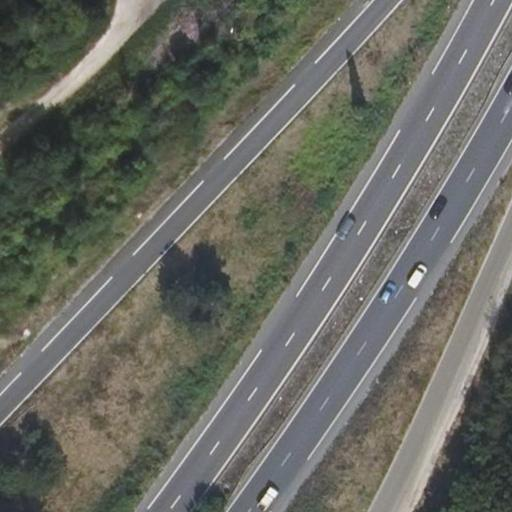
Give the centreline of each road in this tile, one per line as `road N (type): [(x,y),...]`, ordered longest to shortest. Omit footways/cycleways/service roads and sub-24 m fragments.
road 1 (trunk): [(495,0),(355,240),(165,511)]
road 2 (trunk): [(391,0),(0,410)]
road 3 (trunk): [(251,511),(358,358),(511,105)]
road 4 (trunk): [(379,511),(511,232)]
